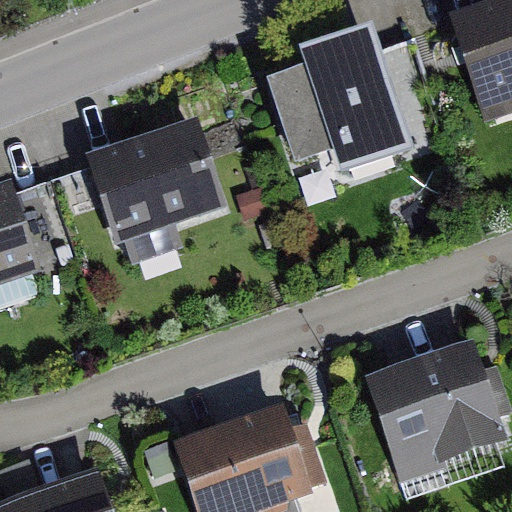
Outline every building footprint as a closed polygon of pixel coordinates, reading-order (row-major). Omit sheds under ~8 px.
[(511,14),(453,37),(488,131),(511,122),(511,14)] [(343,196),(416,170),(374,52),(301,77),(306,91),(268,105),(296,183),(334,169),(343,196)] [(184,256),(177,238),(227,220),(197,138),(88,177),(118,259),(125,257),(131,275),(184,256)] [(0,204),(0,298),(42,285),(13,200),(0,204)] [(476,350),(366,387),(400,487),(510,450),(476,350)] [(284,415),(175,453),(196,511),(286,511),(315,502),(284,415)] [(111,511),(99,478),(0,511),(111,511)]
